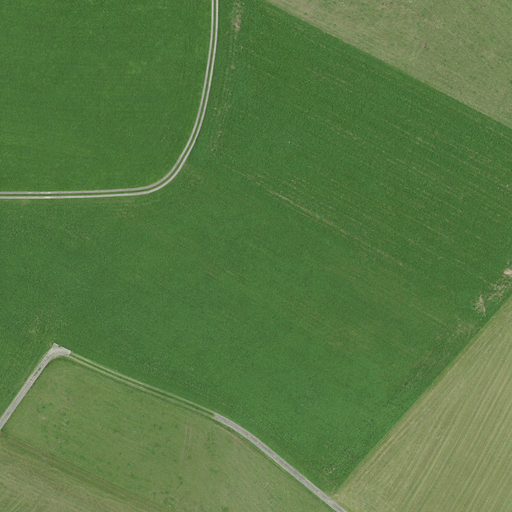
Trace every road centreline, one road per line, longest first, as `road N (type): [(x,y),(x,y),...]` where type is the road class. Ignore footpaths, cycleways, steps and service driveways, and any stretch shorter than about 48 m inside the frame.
road 1 (track): [(0,427),(49,358),(67,356),(217,418),(342,511)]
road 2 (track): [(214,0),(195,135),(163,186),(142,194),(0,198)]
